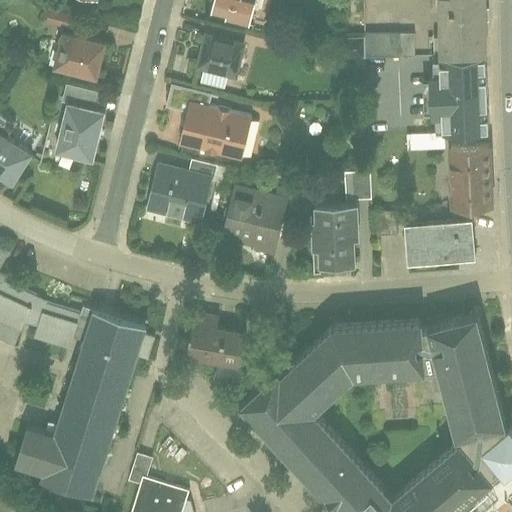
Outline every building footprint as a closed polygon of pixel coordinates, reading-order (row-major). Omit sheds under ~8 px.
[(219,0),(216,13),(254,23),(260,0),(219,0)] [(482,0),(441,0),(444,55),(485,54),(482,0)] [(56,31),(47,66),(92,77),(101,42),(56,31)] [(208,34),(200,65),(238,75),(245,44),(208,34)] [(412,34),(365,35),(365,56),(413,55),(412,34)] [(362,55),(361,36),(337,37),(338,56),(362,55)] [(432,83),(433,116),(441,115),(441,128),(452,127),(452,135),(489,133),(486,56),(440,58),(440,82),(432,83)] [(102,109),(63,101),(52,151),(90,160),(102,109)] [(197,105),(189,140),(252,155),(260,120),(197,105)] [(0,132),(0,178),(10,185),(31,153),(0,132)] [(450,144),(453,203),(492,201),(489,142),(450,144)] [(158,161),(147,207),(207,221),(219,164),(194,158),(192,169),(158,161)] [(372,171),(348,171),(349,200),(358,200),(358,196),(373,196),(372,171)] [(238,191),(226,238),(275,250),(287,204),(238,191)] [(313,249),(313,265),(351,265),(351,239),(358,239),(358,204),(306,205),(307,249),(313,249)] [(468,217),(401,223),(404,262),(471,256),(468,217)] [(0,337),(14,344),(18,332),(71,347),(49,429),(17,420),(6,460),(37,469),(35,478),(95,495),(141,326),(32,297),(34,291),(0,275),(0,269),(11,252),(0,244),(0,337)] [(511,429),(503,418),(492,427),(462,312),(414,324),(414,317),(322,323),(233,398),(338,511),(443,511),(492,471),(496,476),(511,462),(511,429)] [(252,331),(187,318),(181,352),(220,360),(217,375),(242,380),(252,331)] [(207,511),(200,484),(153,470),(142,511),(207,511)]
